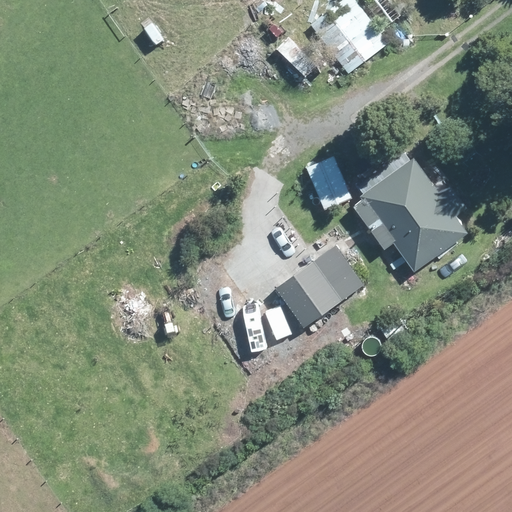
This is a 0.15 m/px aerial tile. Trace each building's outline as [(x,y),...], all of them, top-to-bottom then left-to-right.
[(392,44),(357,0),(347,0),(314,27),(353,75),(392,44)] [(317,61),(294,36),(280,50),(303,74),(317,61)] [(381,167),(363,139),(347,150),(364,177),(381,167)] [(356,198),(335,157),(310,170),(330,211),(356,198)] [(451,198),(423,158),(357,206),(388,250),(398,243),(417,271),(474,230),(451,198)] [(368,285),(340,247),(321,261),(348,299),(368,285)] [(345,303),(318,264),(282,289),(309,328),(345,303)]
